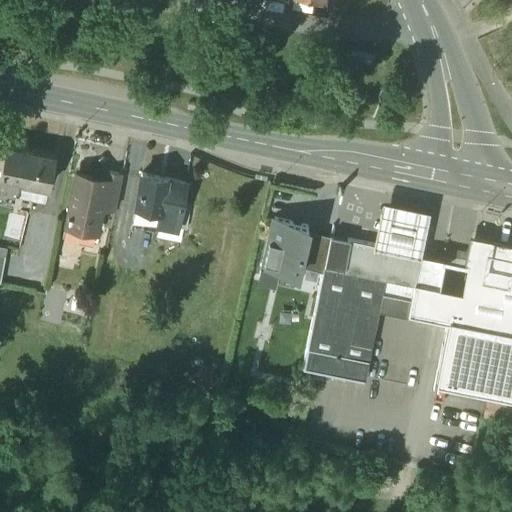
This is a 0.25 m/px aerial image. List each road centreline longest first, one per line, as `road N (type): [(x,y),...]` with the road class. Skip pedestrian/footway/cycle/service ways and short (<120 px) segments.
road 1 (secondary): [(432,173),(0,87)]
road 2 (residential): [(178,0),(366,32),(430,24)]
road 3 (tertiary): [(476,183),(480,138),(470,95),(430,24)]
road 4 (tertiary): [(430,24),(432,173)]
